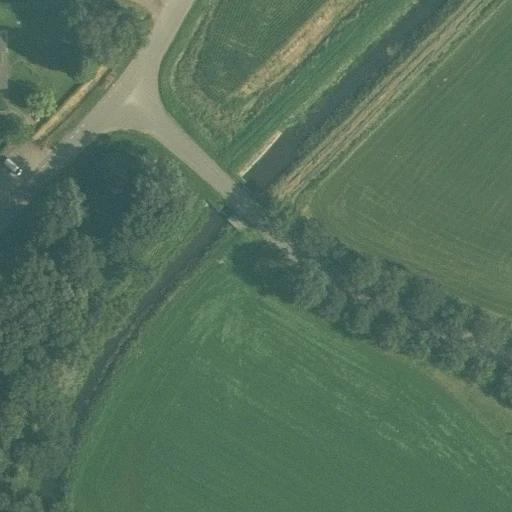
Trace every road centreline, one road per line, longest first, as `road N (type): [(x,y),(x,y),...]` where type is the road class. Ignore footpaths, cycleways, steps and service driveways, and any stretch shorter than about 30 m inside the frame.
road 1 (tertiary): [(511,359),(326,272),(122,91)]
road 2 (tertiary): [(0,216),(122,91)]
